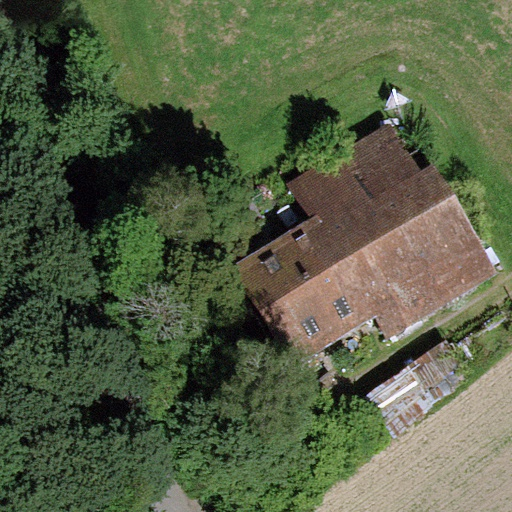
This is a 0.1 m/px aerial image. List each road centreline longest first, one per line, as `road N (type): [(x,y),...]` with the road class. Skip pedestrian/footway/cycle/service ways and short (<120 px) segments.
road 1 (residential): [(171,511),(0,0)]
road 2 (track): [(180,511),(511,273)]
